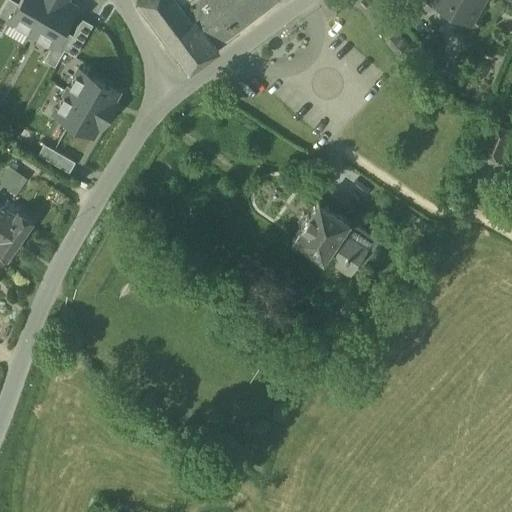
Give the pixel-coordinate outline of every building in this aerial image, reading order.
[(30,36),(49,0),(18,0),(17,3),(11,0),(6,0),(0,11),(0,33),(6,23),(30,36)] [(79,3),(74,0),(49,0),(30,36),(50,47),(43,60),(54,66),(64,49),(74,55),(92,24),(82,18),(73,33),(64,28),(79,3)] [(137,0),(189,70),(254,18),(278,0),(137,0)] [(481,0),(431,0),(466,19),(472,17),(481,0)] [(76,66),(63,88),(108,113),(121,91),(76,66)] [(108,113),(63,88),(50,113),(94,138),(108,113)] [(511,135),(511,132),(491,124),(480,152),(501,161),(511,135)] [(75,161),(43,143),(37,154),(69,172),(75,161)] [(26,180),(9,166),(0,177),(0,180),(16,193),(26,180)] [(315,195),(286,236),(318,257),(326,247),(343,258),(355,241),(337,229),(346,216),(315,195)] [(3,208),(0,205),(0,253),(6,258),(32,220),(17,210),(18,207),(8,200),(3,208)] [(364,228),(346,216),(337,229),(355,241),(364,228)]
